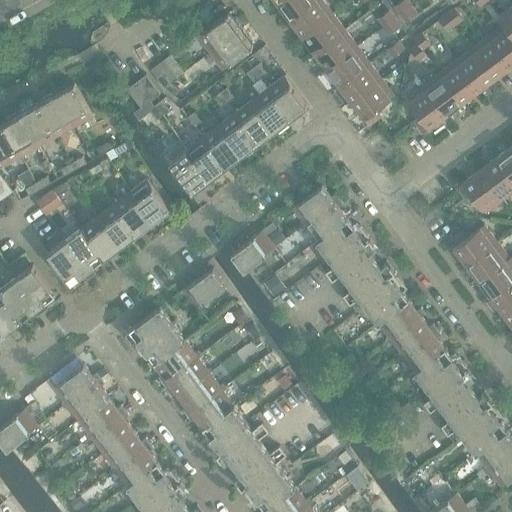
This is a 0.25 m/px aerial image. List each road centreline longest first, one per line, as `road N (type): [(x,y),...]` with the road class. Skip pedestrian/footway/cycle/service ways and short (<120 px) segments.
road 1 (residential): [(84,313),(330,124)]
road 2 (residential): [(235,511),(84,313)]
road 3 (residential): [(511,371),(386,201)]
road 4 (residential): [(386,201),(511,105)]
road 5 (residential): [(330,124),(240,0)]
